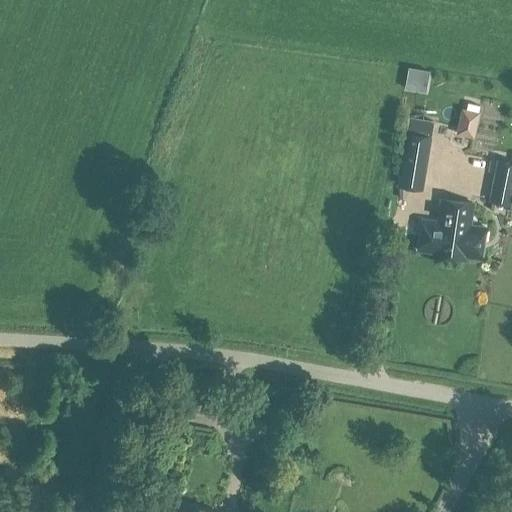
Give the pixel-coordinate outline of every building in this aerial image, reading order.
[(408,68),(404,89),(415,91),(419,69),(408,68)] [(480,118),(505,119),(506,97),(481,97),(480,118)] [(453,130),(471,132),(474,108),(456,105),(453,130)] [(409,116),(406,131),(432,135),(434,120),(409,116)] [(406,132),(397,186),(403,188),(421,190),(430,136),(406,132)] [(511,162),(497,160),(488,202),(509,206),(511,194),(511,192),(511,162)] [(481,260),(485,228),(469,226),(471,215),(466,214),(468,201),(440,198),(438,211),(436,221),(420,219),(416,251),(433,255),(465,260),(465,258),(481,260)] [(78,502),(75,511),(107,511),(108,510),(78,502)]
